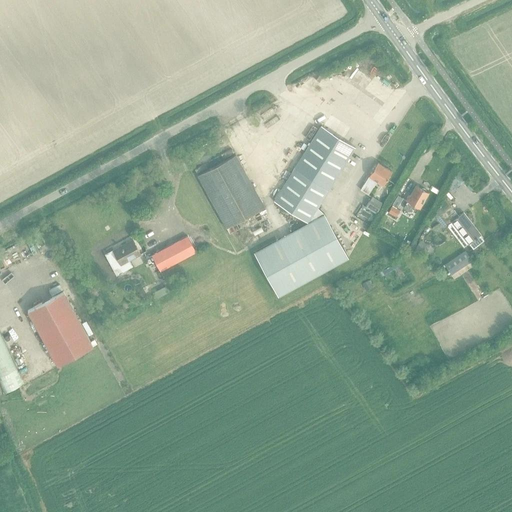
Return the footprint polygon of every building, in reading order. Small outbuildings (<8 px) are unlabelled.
[(284,123),(295,119),(290,107),(279,111),(284,123)] [(321,126),(274,201),(309,223),(355,147),(321,126)] [(283,153),(290,144),(286,141),(279,150),(283,153)] [(197,175),(229,234),(239,229),(235,223),(264,208),(235,155),(197,175)] [(377,162),(360,189),(370,196),(379,183),(382,185),(391,171),(377,162)] [(413,204),(419,208),(429,192),(416,185),(410,195),(408,194),(405,199),(407,201),(403,208),(409,212),(413,204)] [(389,213),(396,217),(400,210),(398,209),(404,199),(398,196),(389,213)] [(370,210),(375,213),(381,203),(371,197),(365,207),(366,208),(364,210),(368,213),(370,210)] [(450,207),(440,215),(448,226),(451,223),(456,229),(454,231),(456,234),(459,232),(468,244),(469,243),(473,248),(484,240),(479,235),(480,234),(464,213),(458,217),(450,207)] [(278,296),(349,257),(324,213),(310,221),(309,223),(308,222),(254,252),(278,296)] [(365,232),(354,251),(361,256),(368,243),(382,252),(386,245),(378,240),(377,243),(371,239),(372,237),(365,232)] [(152,255),(160,271),(196,251),(187,236),(152,255)] [(133,240),(106,255),(114,269),(141,254),(133,240)] [(466,251),(445,265),(451,275),(472,261),(466,251)] [(28,310),(57,365),(93,346),(63,291),(28,310)] [(0,335),(0,376),(16,369),(0,335)]
